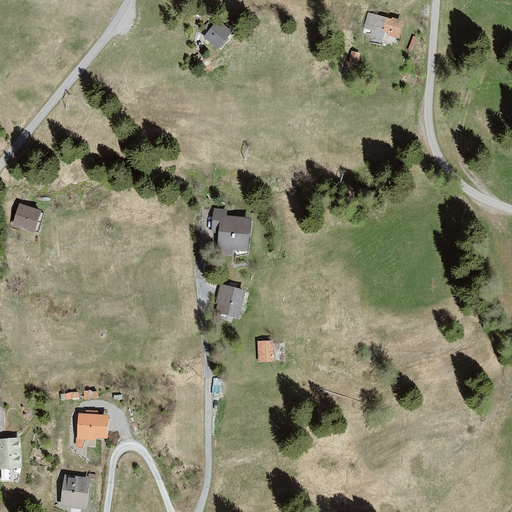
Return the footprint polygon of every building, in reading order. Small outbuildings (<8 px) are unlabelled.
[(392,20),(368,13),(361,36),(395,46),(397,39),(400,39),(405,22),(393,18),(392,20)] [(234,33),(220,20),(205,37),(219,50),(234,33)] [(362,54),(349,51),(344,71),(356,75),(362,54)] [(43,212),(20,204),(13,227),(36,235),(43,212)] [(228,211),(213,209),(210,232),(220,233),(217,254),(233,256),(234,250),(249,252),(253,219),(228,216),(228,211)] [(248,291),(220,284),(213,312),(241,319),(248,291)] [(274,341),(257,342),(258,363),(275,363),(274,341)] [(111,416),(79,415),(78,436),(76,436),(76,446),(82,449),(86,441),(96,441),(96,440),(109,440),(111,416)] [(22,439),(0,440),(0,470),(23,469),(22,439)] [(91,480),(65,476),(61,507),(87,511),(91,480)]
